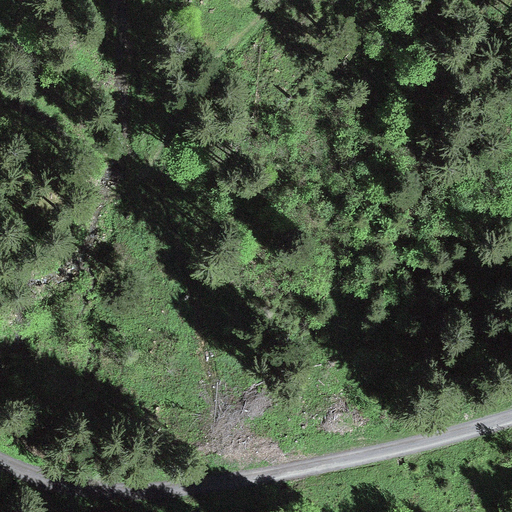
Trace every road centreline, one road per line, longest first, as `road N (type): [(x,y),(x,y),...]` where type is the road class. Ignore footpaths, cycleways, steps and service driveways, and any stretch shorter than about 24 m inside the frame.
road 1 (track): [(511,416),(469,432),(189,486),(75,489),(0,456)]
road 2 (track): [(266,0),(128,182),(96,176),(16,98),(0,98)]
